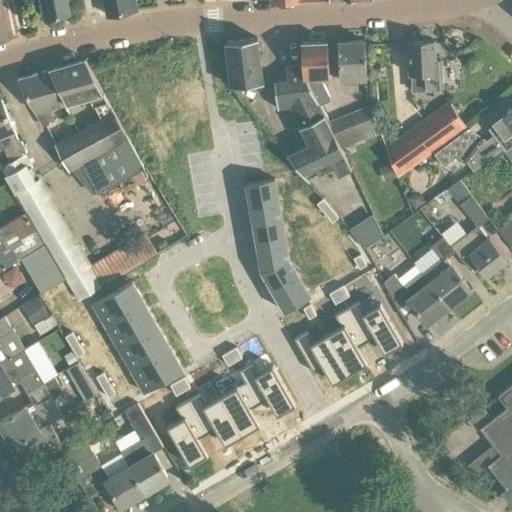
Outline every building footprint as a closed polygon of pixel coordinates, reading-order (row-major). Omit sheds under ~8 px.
[(41,0),(45,18),(71,13),(68,0),(41,0)] [(105,0),(108,15),(133,10),(131,0),(105,0)] [(225,41),(231,87),(263,83),(257,38),(225,41)] [(441,60),(435,61),(434,40),(408,41),(409,75),(425,74),(426,93),(442,93),(441,60)] [(329,76),(327,41),(301,42),(302,65),(303,77),(305,77),(319,105),(329,100),(317,76),(329,76)] [(340,80),(367,78),(365,41),(338,42),(340,80)] [(91,97),(103,121),(116,114),(85,59),(51,69),(70,103),(91,97)] [(351,168),(341,149),(328,122),(319,105),(305,77),(303,77),(302,65),(287,67),(289,79),(276,81),(276,80),(274,80),(278,108),(279,108),(279,107),(291,106),(309,144),(289,154),(288,153),(287,154),(309,180),(310,179),(309,178),(334,166),(338,175),(351,168)] [(18,79),(43,126),(54,120),(50,112),(62,105),(70,103),(51,69),(18,79)] [(27,152),(23,142),(22,142),(22,141),(21,141),(20,141),(19,141),(2,99),(0,99),(0,148),(4,148),(10,162),(25,153),(27,152)] [(385,144),(393,164),(398,177),(433,152),(434,153),(467,129),(448,100),(385,144)] [(381,133),(370,106),(369,106),(369,105),(348,114),(361,141),(381,133)] [(503,148),(504,149),(505,150),(511,144),(511,106),(507,111),(508,113),(488,128),(493,135),(486,140),(483,138),(466,161),(473,170),(503,148)] [(97,194),(146,168),(116,114),(103,121),(56,145),(68,168),(80,162),(97,194)] [(361,141),(348,114),(328,122),(341,149),(361,141)] [(468,130),(467,129),(434,153),(444,166),(455,158),(460,162),(468,151),(458,137),(468,130)] [(511,144),(505,150),(504,149),(503,150),(511,162),(511,144)] [(16,192),(18,196),(41,180),(39,178),(40,175),(34,173),(35,172),(35,171),(35,170),(34,170),(33,168),(32,168),(32,166),(25,153),(10,162),(1,167),(16,192)] [(390,180),(398,177),(393,164),(385,167),(390,180)] [(275,178),(246,183),(253,225),(282,220),(275,178)] [(446,188),(477,225),(488,217),(460,179),(446,188)] [(415,207),(423,201),(425,200),(421,194),(414,193),(408,197),(410,200),(415,207)] [(325,212),(331,207),(323,198),(317,203),(325,212)] [(332,222),(338,217),(331,207),(325,212),(332,222)] [(0,270),(21,258),(45,244),(25,211),(9,222),(0,227),(0,270)] [(364,248),(383,235),(375,218),(352,233),(364,248)] [(511,248),(511,219),(498,230),(503,236),(511,248)] [(282,220),(253,225),(261,270),(289,260),(282,220)] [(455,251),(450,245),(443,236),(436,227),(423,237),(442,261),(455,251)] [(489,237),(485,240),(474,227),(467,232),(450,245),(455,251),(470,270),(478,264),(487,276),(507,260),(489,237)] [(130,270),(157,254),(147,238),(128,249),(125,246),(91,266),(103,286),(130,270)] [(65,278),(45,244),(21,258),(40,292),(47,288),(65,278)] [(366,264),(360,254),(354,258),(360,268),(366,264)] [(310,297),(289,260),(261,270),(285,311),(310,297)] [(471,289),(450,262),(440,269),(436,263),(423,273),(449,306),(462,296),(461,295),(469,288),(470,289),(471,289)] [(383,282),(403,318),(415,309),(427,323),(426,322),(435,315),(436,316),(449,306),(423,273),(405,287),(394,273),(383,282)] [(106,326),(146,303),(133,280),(93,303),(106,326)] [(343,285),(336,289),(342,299),(349,295),(343,285)] [(53,298),(47,288),(40,292),(46,302),(53,298)] [(336,289),(330,293),(335,303),(342,299),(336,289)] [(49,315),(38,297),(22,306),(32,325),(49,315)] [(119,348),(159,325),(146,303),(106,326),(119,348)] [(365,312),(353,319),(367,342),(375,337),(385,353),(403,342),(380,303),(365,312)] [(316,314),(310,304),(303,308),(309,318),(316,314)] [(0,363),(13,356),(25,348),(13,327),(11,328),(5,316),(0,318),(0,363)] [(367,342),(353,319),(341,326),(327,334),(350,373),(367,363),(358,347),(367,342)] [(131,370),(171,347),(159,325),(119,348),(131,370)] [(300,349),(314,372),(323,367),(333,383),(350,373),(327,334),(313,342),(300,349)] [(85,352),(79,342),(72,346),(78,356),(85,352)] [(131,370),(144,392),(185,369),(171,347),(131,370)] [(236,347),(229,350),(235,361),(242,357),(236,347)] [(25,348),(13,356),(0,363),(0,394),(14,387),(13,386),(20,382),(26,392),(44,382),(36,369),(37,368),(25,348)] [(229,350),(222,354),(228,365),(235,361),(229,350)] [(78,360),(72,351),(64,355),(70,365),(78,360)] [(246,380),(260,404),(268,399),(277,415),(296,404),(273,365),(258,373),(246,380)] [(104,372),(97,376),(102,386),(109,382),(104,372)] [(5,432),(13,445),(50,422),(56,418),(45,399),(62,389),(54,375),(44,382),(26,392),(32,402),(0,420),(0,422),(1,422),(6,431),(5,432)] [(184,376),(177,380),(183,391),(190,387),(184,376)] [(170,384),(176,395),(183,391),(177,380),(170,384)] [(260,404),(246,380),(234,387),(220,395),(243,434),(260,424),(251,408),(260,404)] [(109,382),(102,386),(108,396),(115,392),(109,382)] [(511,384),(498,395),(507,407),(480,428),(493,444),(468,465),(475,474),(488,465),(507,488),(511,484),(511,384)] [(194,410),(208,434),(216,429),(225,445),(243,434),(220,395),(206,403),(194,410)] [(124,411),(125,411),(141,438),(120,451),(129,466),(130,466),(145,492),(159,484),(158,483),(167,477),(168,479),(169,478),(150,445),(159,439),(138,403),(124,411)] [(465,422),(474,432),(490,419),(481,409),(465,422)] [(208,434),(194,410),(182,417),(167,426),(190,465),(208,454),(199,438),(208,434)] [(50,422),(13,445),(21,458),(22,457),(28,466),(26,467),(27,468),(61,446),(68,458),(84,448),(76,434),(61,442),(50,422)] [(130,466),(129,466),(109,478),(90,444),(84,448),(68,458),(89,496),(109,485),(121,507),(122,506),(121,505),(130,499),(131,501),(145,492),(130,466)] [(152,493),(121,508),(123,511),(147,511),(159,506),(152,493)]
